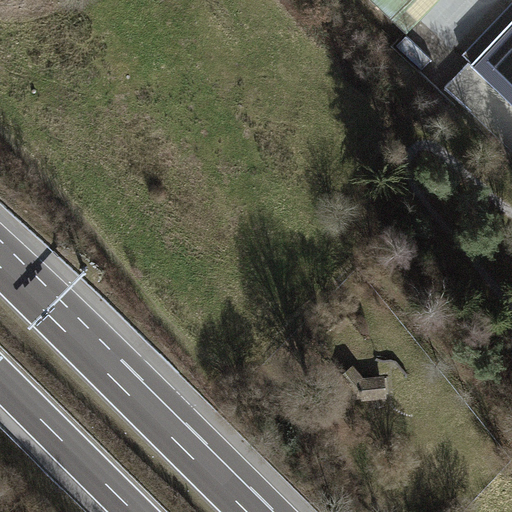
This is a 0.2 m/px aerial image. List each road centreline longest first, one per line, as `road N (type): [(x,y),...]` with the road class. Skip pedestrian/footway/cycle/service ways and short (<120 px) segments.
road 1 (motorway): [(248,511),(0,265)]
road 2 (track): [(0,128),(224,373)]
road 3 (motorway): [(0,379),(132,511)]
